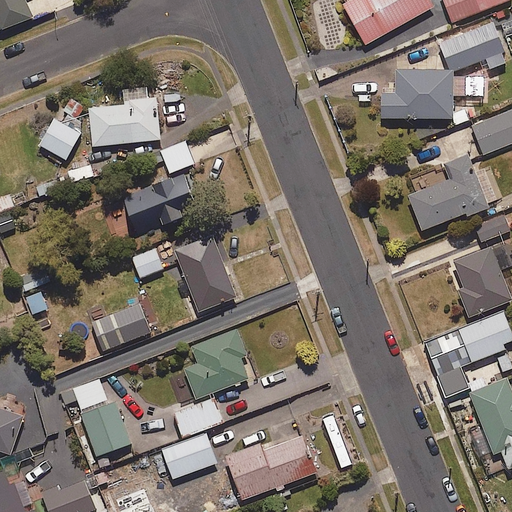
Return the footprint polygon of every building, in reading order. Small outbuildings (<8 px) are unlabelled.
[(27,0),(0,0),(0,24),(3,31),(35,18),(27,0)] [(435,7),(431,0),(346,0),(343,2),(367,45),(435,7)] [(511,0),(443,0),(452,23),(511,0)] [(441,46),(448,69),(449,72),(456,71),(487,59),(491,70),(510,63),(496,25),(441,46)] [(449,72),(448,69),(419,69),(398,70),(398,93),(383,93),(383,119),(455,119),(455,96),(477,96),(477,77),(457,77),(456,71),(449,72)] [(158,98),(149,99),(148,85),(117,88),(119,107),(91,109),(94,147),(162,140),(158,98)] [(42,146),(68,161),(82,134),(81,121),(77,119),(84,107),(68,98),(42,146)] [(511,145),(511,109),(473,126),(485,156),(511,145)] [(196,164),(187,139),(162,148),(172,173),(196,164)] [(467,218),(492,208),(471,156),(447,166),(453,180),(411,196),(425,231),(466,214),(467,218)] [(72,184),(94,176),(89,164),(68,172),(72,184)] [(176,221),(200,212),(186,174),(125,197),(139,235),(176,221)] [(64,192),(59,177),(35,184),(40,200),(64,192)] [(7,193),(0,196),(0,225),(11,220),(9,217),(17,213),(7,193)] [(510,232),(505,215),(476,225),(482,242),(510,232)] [(202,312),(238,298),(214,236),(177,251),(188,278),(178,282),(182,292),(192,288),(202,312)] [(511,295),(502,271),(511,266),(511,253),(507,242),(450,265),(472,320),(511,304),(511,295)] [(140,280),(166,270),(157,246),(131,256),(140,280)] [(24,293),(51,282),(46,270),(19,280),(24,293)] [(33,315),(48,310),(43,293),(27,298),(33,315)] [(106,351),(152,333),(141,305),(95,322),(106,351)] [(427,344),(440,377),(509,349),(508,345),(511,343),(511,329),(505,312),(427,344)] [(243,359),(250,357),(240,330),(193,347),(200,365),(186,370),(197,400),(251,380),(243,359)] [(511,386),(509,379),(471,395),(496,452),(484,457),(491,474),(509,466),(511,471),(511,470),(511,386)] [(109,404),(101,380),(64,393),(68,404),(78,401),(99,457),(132,445),(116,401),(109,404)] [(227,422),(218,396),(173,413),(183,439),(227,422)] [(26,418),(0,408),(0,451),(13,455),(26,418)] [(173,480),(218,463),(208,435),(163,451),(173,480)] [(246,502),(320,473),(306,436),(265,452),(263,445),(229,458),(246,502)] [(26,511),(16,483),(12,485),(7,470),(0,472),(0,511),(38,511),(38,510),(32,511),(26,511)] [(94,511),(97,511),(86,479),(44,493),(50,511),(94,511)]
